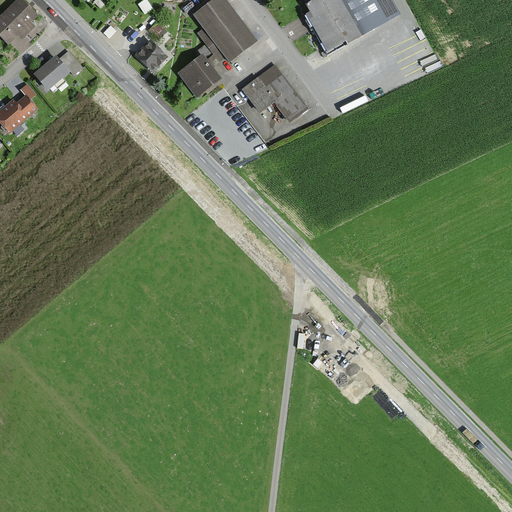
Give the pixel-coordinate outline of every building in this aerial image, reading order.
[(39,14),(23,0),(16,0),(0,17),(0,38),(9,46),(21,34),(25,38),(35,27),(31,23),(39,14)] [(228,0),(215,0),(197,15),(234,61),(261,40),(228,0)] [(319,0),(306,8),(331,52),(401,13),(394,0),(319,0)] [(159,22),(151,30),(160,39),(168,32),(159,22)] [(154,38),(138,54),(156,74),(173,58),(154,38)] [(57,58),(37,75),(49,90),(71,71),(76,77),(85,69),(70,52),(60,61),(57,58)] [(205,55),(181,74),(200,98),(224,79),(205,55)] [(275,65),(244,90),(262,112),(276,101),(291,121),(309,107),(275,65)] [(14,103),(8,108),(21,124),(37,112),(27,99),(17,107),(14,103)] [(0,122),(9,134),(21,124),(8,108),(0,114),(0,122)]
